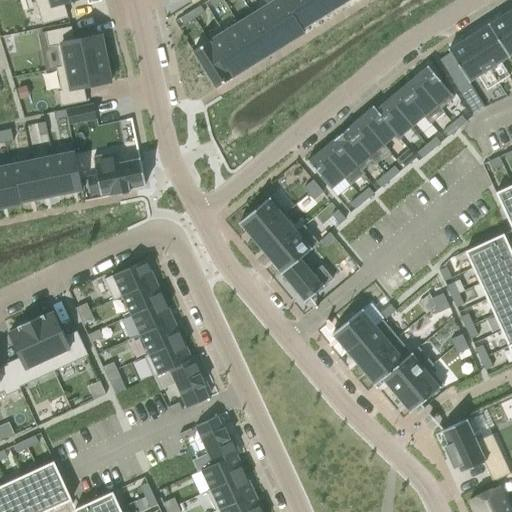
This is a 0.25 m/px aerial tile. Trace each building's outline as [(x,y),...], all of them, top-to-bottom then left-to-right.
[(47,0),(50,7),(37,11),(42,25),(67,17),(63,4),(76,0),(47,0)] [(277,0),(266,7),(288,43),(303,34),(282,0),(277,0)] [(302,0),(282,0),(303,34),(304,33),(302,30),(316,21),(302,0)] [(322,0),(302,0),(316,21),(330,12),(322,0)] [(342,0),(322,0),(330,12),(345,3),(342,0)] [(199,6),(189,13),(193,20),(204,13),(199,6)] [(266,7),(252,16),(274,52),(288,43),(266,7)] [(189,13),(179,19),(183,26),(193,20),(189,13)] [(511,20),(507,13),(488,25),(508,57),(511,54),(511,20)] [(252,16),(237,25),(259,61),(274,52),(252,16)] [(237,25),(222,34),(245,70),(259,61),(237,25)] [(488,25),(468,38),(497,84),(509,77),(500,63),(508,57),(488,25)] [(70,28),(45,33),(48,48),(56,46),(60,68),(56,68),(56,69),(105,59),(100,36),(73,41),(71,31),(70,28)] [(208,42),(208,43),(230,79),(231,79),(231,78),(245,70),(222,34),(208,42)] [(468,38),(447,51),(449,54),(450,54),(468,83),(477,77),(486,91),(497,84),(468,38)] [(208,43),(192,52),(215,89),(230,79),(208,43)] [(450,54),(439,61),(474,115),(484,108),(468,83),(450,54)] [(105,59),(56,69),(60,92),(57,93),(60,107),(86,102),(83,88),(110,83),(105,59)] [(426,68),(414,79),(443,114),(444,113),(440,109),(453,99),(427,67),(426,67),(426,68)] [(414,79),(401,90),(430,124),(443,114),(414,79)] [(401,90),(388,100),(411,128),(423,118),(429,125),(430,124),(401,90)] [(372,107),(372,108),(398,139),(411,128),(388,100),(376,110),(372,107)] [(92,105),(65,111),(68,125),(95,120),(92,105)] [(372,108),(360,119),(389,154),(389,153),(383,146),(395,136),(397,139),(398,139),(372,108)] [(65,110),(53,113),(55,121),(67,118),(65,110)] [(461,116),(452,124),(457,130),(466,122),(461,116)] [(360,119),(347,129),(376,164),(389,154),(360,119)] [(44,123),(36,125),(39,136),(47,135),(44,123)] [(452,124),(442,132),(448,138),(457,130),(452,124)] [(347,129),(334,140),(363,175),(361,171),(372,161),(374,164),(375,165),(376,164),(347,129)] [(10,130),(2,132),(5,144),(12,142),(10,130)] [(435,138),(426,145),(431,152),(440,144),(435,138)] [(334,140),(321,151),(350,186),(363,175),(334,140)] [(426,145),(417,153),(422,159),(431,152),(426,145)] [(407,150),(395,161),(402,170),(415,159),(407,150)] [(307,161),(306,162),(330,190),(343,179),(349,187),(350,186),(321,151),(308,162),(307,161)] [(511,151),(503,155),(506,163),(511,159),(511,151)] [(74,153),(52,158),(59,195),(81,191),(74,153)] [(96,176),(86,178),(90,196),(99,194),(100,195),(108,193),(109,197),(117,196),(129,193),(128,189),(145,186),(143,176),(145,175),(143,161),(140,161),(139,160),(118,164),(116,154),(92,159),(96,176)] [(52,158),(30,162),(38,199),(59,195),(52,158)] [(498,158),(487,163),(491,170),(502,165),(498,158)] [(30,162),(9,166),(17,206),(18,205),(18,204),(38,199),(30,162)] [(9,166),(0,168),(0,209),(17,206),(9,166)] [(394,167),(384,175),(389,181),(399,173),(394,167)] [(384,175),(375,183),(380,189),(389,181),(384,175)] [(312,181),(303,189),(308,195),(317,187),(312,181)] [(511,187),(511,186),(495,194),(511,230),(511,187)] [(317,187),(308,195),(313,201),(322,193),(317,187)] [(368,189),(359,196),(364,203),(373,195),(368,189)] [(271,196),(238,223),(253,241),(286,213),(271,196)] [(359,196),(349,204),(354,210),(364,203),(359,196)] [(286,213),(253,241),(267,257),(303,227),(303,226),(295,232),(287,222),(283,217),(287,214),(286,213)] [(340,214),(330,222),(335,228),(345,220),(340,214)] [(303,227),(267,257),(281,274),(317,243),(303,227)] [(329,233),(319,241),(325,248),(334,239),(329,233)] [(503,235),(464,252),(472,269),(510,251),(503,235)] [(317,243),(281,274),(305,303),(332,280),(329,276),(321,266),(311,274),(308,270),(301,262),(299,260),(301,258),(318,244),(317,243)] [(511,254),(510,251),(472,269),(479,285),(511,269),(511,254)] [(145,261),(103,280),(113,301),(155,282),(145,261)] [(446,268),(438,271),(443,282),(451,279),(446,268)] [(511,269),(479,285),(486,300),(511,288),(511,269)] [(155,282),(113,301),(116,300),(122,297),(130,316),(164,301),(155,282)] [(453,283),(446,287),(451,298),(458,294),(453,283)] [(511,288),(486,300),(493,316),(511,307),(511,288)] [(442,294),(431,299),(434,307),(446,301),(442,294)] [(458,294),(451,298),(456,309),(463,305),(458,294)] [(164,301),(130,316),(139,336),(173,321),(164,301)] [(434,307),(438,314),(449,309),(446,301),(434,307)] [(86,304),(75,309),(78,317),(89,312),(86,304)] [(390,305),(380,313),(385,319),(395,311),(390,305)] [(511,307),(493,316),(501,331),(511,326),(511,307)] [(361,310),(331,335),(346,352),(375,328),(361,310)] [(89,312),(78,317),(81,324),(92,319),(89,312)] [(42,315),(29,321),(53,372),(87,356),(76,332),(63,338),(52,313),(43,317),(42,315)] [(467,315),(460,318),(465,329),(472,326),(467,315)] [(19,358),(7,364),(19,390),(20,390),(19,388),(53,372),(29,321),(16,327),(17,329),(8,333),(19,358)] [(173,321),(139,336),(148,355),(147,355),(144,357),(144,358),(182,340),(173,321)] [(375,328),(346,352),(360,369),(396,338),(383,322),(375,328)] [(472,326),(465,329),(470,340),(477,336),(472,326)] [(511,326),(501,331),(507,346),(507,347),(511,345),(511,326)] [(98,331),(87,336),(90,343),(101,338),(98,331)] [(461,335),(450,340),(453,348),(465,342),(461,335)] [(396,338),(360,369),(374,386),(418,349),(418,348),(410,354),(396,338)] [(182,340),(144,358),(153,377),(195,358),(194,357),(193,358),(190,359),(182,340)] [(453,348),(457,355),(468,350),(465,342),(453,348)] [(482,346),(474,349),(479,360),(487,357),(482,346)] [(418,349),(374,386),(382,380),(395,396),(432,365),(418,349)] [(487,357),(479,360),(484,371),(492,368),(487,357)] [(195,358),(153,377),(153,378),(169,371),(186,409),(208,399),(206,395),(202,387),(203,386),(204,386),(200,378),(203,376),(195,358)] [(113,363),(102,368),(105,376),(116,371),(113,363)] [(0,393),(3,392),(5,397),(19,390),(7,364),(6,364),(7,366),(0,369),(0,393)] [(432,365),(395,396),(410,413),(443,386),(429,369),(433,366),(432,365)] [(116,371),(105,376),(108,383),(119,378),(116,371)] [(300,411),(319,397),(305,376),(285,390),(300,411)] [(178,404),(167,409),(170,416),(181,411),(178,404)] [(328,414),(310,433),(348,469),(366,450),(328,414)] [(216,417),(195,427),(212,465),(201,470),(201,471),(239,454),(230,436),(227,437),(223,429),(222,430),(218,421),(216,417)] [(466,420),(440,432),(441,433),(442,433),(442,434),(445,439),(448,447),(446,448),(444,449),(449,459),(453,467),(457,465),(460,471),(460,472),(459,473),(459,474),(483,463),(492,482),(509,474),(500,453),(497,448),(491,435),(488,437),(475,443),(475,442),(466,423),(465,422),(467,421),(466,420)] [(190,430),(179,435),(182,442),(193,437),(190,430)] [(34,436),(23,442),(27,449),(38,444),(34,436)] [(23,442),(13,447),(16,454),(27,449),(23,442)] [(239,454),(201,471),(210,490),(206,492),(206,493),(244,475),(235,456),(239,454)] [(53,462),(36,470),(54,508),(71,501),(53,462)] [(36,470),(21,477),(36,511),(46,511),(54,508),(36,470)] [(244,475),(206,493),(215,511),(213,511),(215,511),(253,495),(244,477),(244,475)] [(36,511),(21,477),(5,484),(17,511),(36,511)] [(17,511),(5,484),(0,486),(0,511),(17,511)] [(146,484),(139,487),(144,498),(152,494),(146,484)] [(497,488),(468,501),(473,511),(509,511),(498,488),(497,488)] [(112,493),(73,510),(74,511),(113,511),(119,509),(112,493)] [(152,494),(144,498),(149,509),(157,505),(152,494)] [(260,511),(253,495),(215,511),(260,511)] [(173,499),(162,504),(166,511),(177,506),(173,499)]
